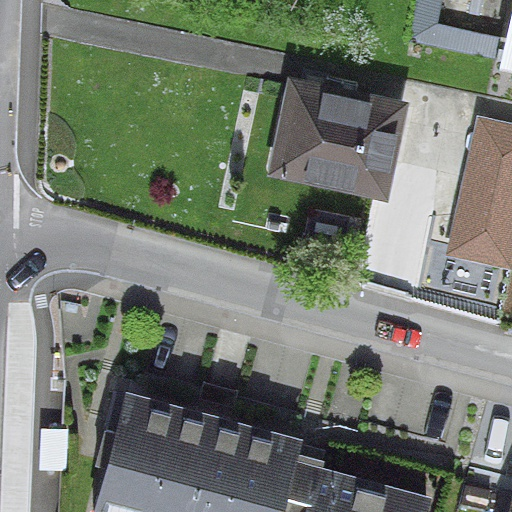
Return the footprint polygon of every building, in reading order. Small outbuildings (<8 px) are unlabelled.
[(511,20),(503,64),(511,65),(511,20)] [(274,168),(377,190),(395,107),(291,86),(274,168)] [(511,110),(486,104),(473,156),(511,164),(511,110)] [(281,511),(302,440),(133,391),(98,511),(281,511)] [(61,429),(46,428),(44,469),(59,470),(61,429)] [(432,511),(435,502),(327,470),(314,511),(432,511)]
